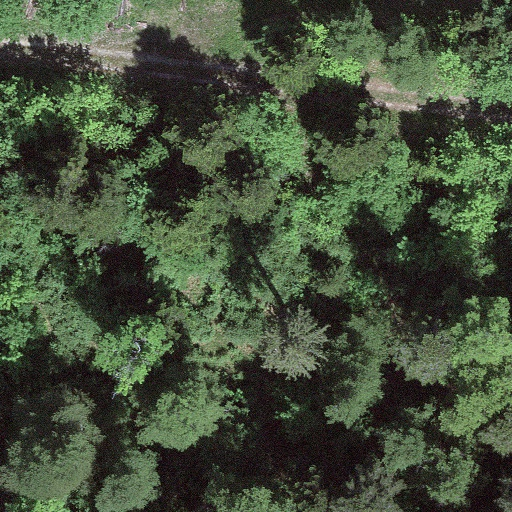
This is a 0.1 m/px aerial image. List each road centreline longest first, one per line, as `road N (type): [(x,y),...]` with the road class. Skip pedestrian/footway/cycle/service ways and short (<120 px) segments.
road 1 (track): [(0,39),(511,98)]
road 2 (track): [(66,45),(174,6),(224,0)]
